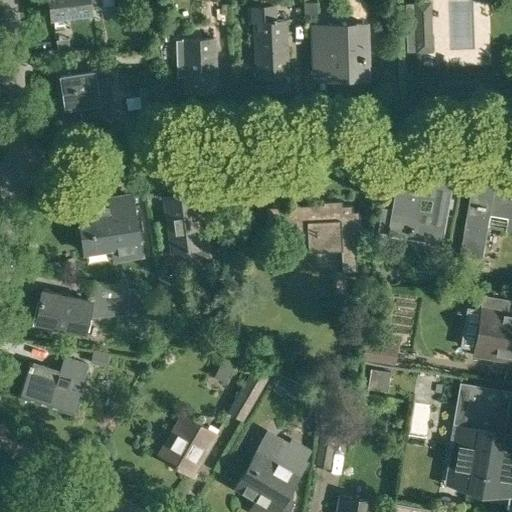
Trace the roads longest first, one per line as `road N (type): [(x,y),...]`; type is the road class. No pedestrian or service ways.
road 1 (residential): [(16,173),(208,140),(413,132),(511,144)]
road 2 (residential): [(16,173),(9,0)]
road 3 (residential): [(0,439),(124,511)]
